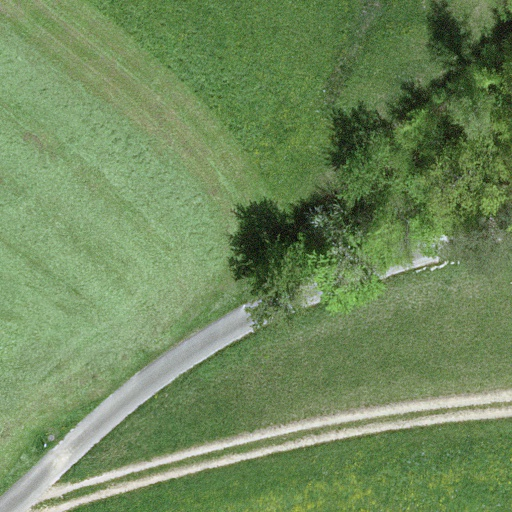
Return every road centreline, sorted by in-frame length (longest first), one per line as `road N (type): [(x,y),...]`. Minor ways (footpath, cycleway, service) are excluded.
road 1 (unclassified): [(424,251),(266,309),(190,352),(116,407),(3,511)]
road 2 (track): [(43,511),(159,469),(318,432),(511,404)]
